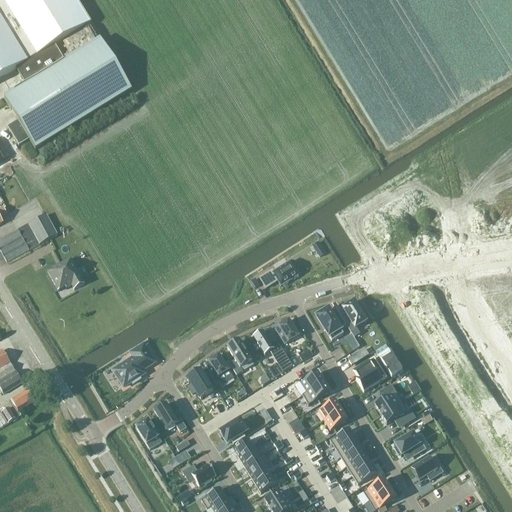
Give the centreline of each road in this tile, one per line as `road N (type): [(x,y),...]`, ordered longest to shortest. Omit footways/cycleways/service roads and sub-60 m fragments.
road 1 (residential): [(290,297),(417,511)]
road 2 (unclassified): [(91,434),(0,286)]
road 3 (residential): [(290,297),(451,257)]
road 4 (residential): [(250,511),(162,376)]
road 5 (residential): [(162,376),(210,331),(290,297)]
road 6 (residential): [(511,383),(460,306),(451,257)]
